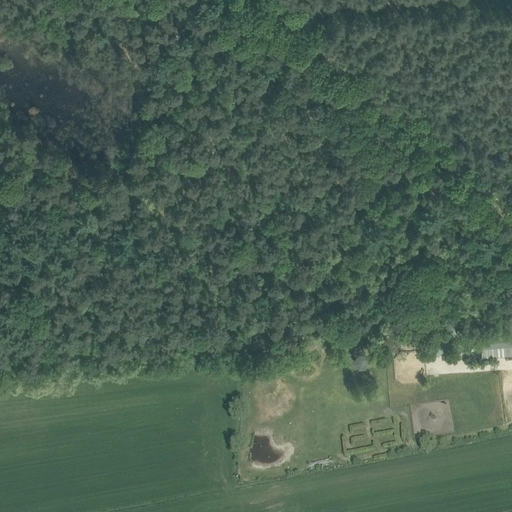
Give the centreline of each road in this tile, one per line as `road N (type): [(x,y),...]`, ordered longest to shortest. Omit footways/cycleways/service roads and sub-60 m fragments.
road 1 (track): [(511,211),(291,22)]
road 2 (unclassified): [(402,0),(319,9),(291,22),(265,0)]
